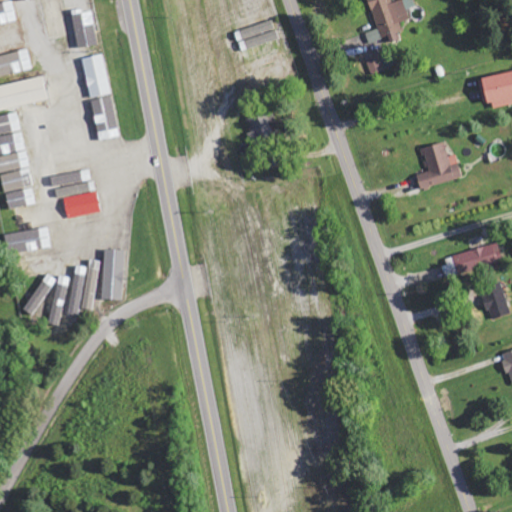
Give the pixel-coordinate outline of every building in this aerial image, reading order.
[(39,0),(47,42),(68,38),(60,0),(39,0)] [(413,0),(401,0),(393,2),(392,0),(370,0),(385,44),(399,40),(397,33),(403,31),(401,23),(410,20),(406,10),(416,7),(413,0)] [(0,53),(25,47),(20,26),(0,31),(0,53)] [(0,77),(33,69),(28,49),(0,56),(0,77)] [(394,66),(388,52),(367,62),(373,76),(394,66)] [(88,100),(108,97),(104,58),(84,60),(88,100)] [(511,104),(511,71),(483,78),(490,110),(511,104)] [(0,85),(0,110),(48,101),(43,78),(0,85)] [(101,138),(119,134),(111,97),(93,101),(101,138)] [(0,116),(0,135),(23,130),(19,112),(0,116)] [(246,119),(251,141),(280,134),(275,112),(246,119)] [(0,154),(27,152),(25,133),(0,135),(0,154)] [(421,190),(463,178),(456,155),(449,157),(445,142),(423,149),(429,172),(417,175),(421,190)] [(0,171),(30,168),(28,152),(0,155),(0,171)] [(38,187),(33,170),(2,178),(7,195),(38,187)] [(58,196),(95,189),(94,179),(89,179),(88,170),(59,175),(60,185),(56,186),(58,196)] [(6,198),(10,213),(36,206),(32,191),(6,198)] [(102,212),(98,192),(65,199),(70,219),(102,212)] [(49,249),(45,229),(9,236),(13,257),(49,249)] [(119,250),(127,250),(127,240),(129,240),(129,230),(120,230),(119,250)] [(503,261),(498,243),(442,259),(447,277),(503,261)] [(53,272),(51,254),(20,258),(22,277),(53,272)] [(83,310),(86,267),(76,266),(72,309),(83,310)] [(125,266),(114,266),(113,295),(124,295),(125,266)] [(73,269),(63,268),(58,310),(68,311),(73,269)] [(94,311),(101,272),(90,270),(83,309),(94,311)] [(511,314),(502,287),(482,294),(492,321),(511,314)] [(511,351),(503,354),(506,361),(504,362),(511,385),(511,351)]
